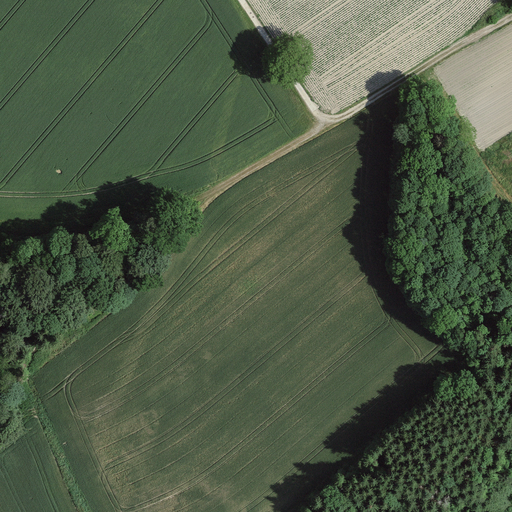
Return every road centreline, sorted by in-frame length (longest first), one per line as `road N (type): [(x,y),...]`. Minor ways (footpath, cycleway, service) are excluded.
road 1 (track): [(0,260),(78,258),(323,123),(511,5)]
road 2 (track): [(242,0),(323,123)]
